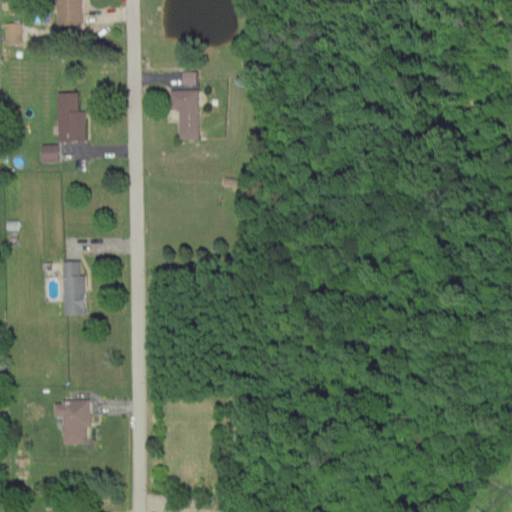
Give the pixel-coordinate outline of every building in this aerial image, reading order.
[(82,0),(57,0),(57,24),(82,24),(82,0)] [(22,22),(6,22),(6,43),(22,43),(22,22)] [(197,71),(183,71),(183,83),(197,84),(197,71)] [(198,89),(171,89),(172,109),(179,108),(180,138),(199,138),(198,89)] [(58,92),(59,140),(86,139),(85,110),(79,110),(78,91),(58,92)] [(59,160),(59,144),(42,144),(42,161),(59,160)] [(80,258),(63,259),(65,313),(87,312),(86,272),(81,272),(80,258)] [(64,442),(87,441),(86,425),(91,425),(90,398),(55,399),(55,414),(63,414),(64,442)]
